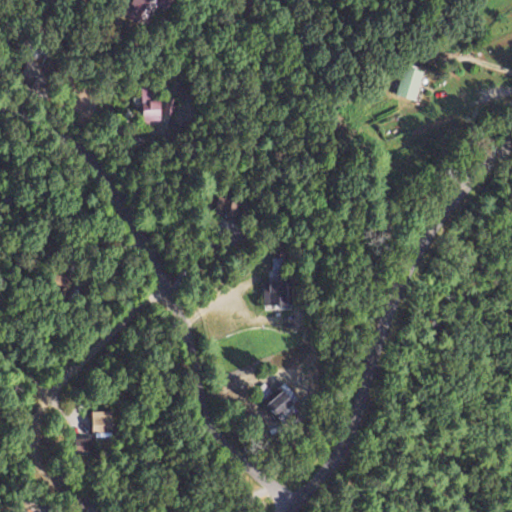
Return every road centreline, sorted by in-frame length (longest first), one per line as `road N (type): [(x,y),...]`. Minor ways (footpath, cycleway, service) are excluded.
road 1 (residential): [(294,504),(209,429),(196,351),(120,183),(82,138),(0,98)]
road 2 (residential): [(285,511),(348,440),(391,283),(414,240),(449,190),(511,136)]
road 3 (residential): [(168,285),(47,390),(34,454),(85,511)]
road 4 (residential): [(140,226),(182,199),(196,113),(178,49),(141,14)]
